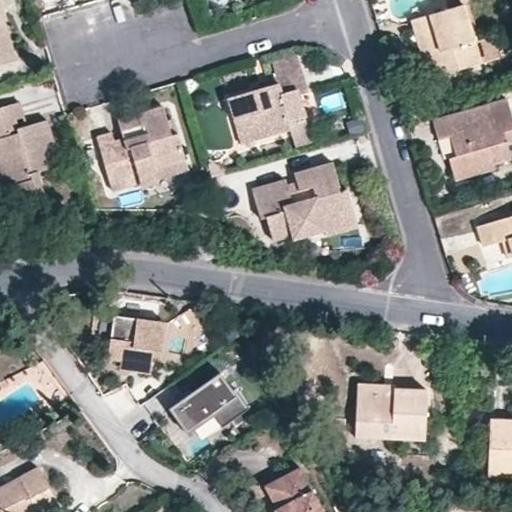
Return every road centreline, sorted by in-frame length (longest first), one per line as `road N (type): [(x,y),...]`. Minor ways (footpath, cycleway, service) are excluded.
road 1 (residential): [(21,288),(131,280),(425,313)]
road 2 (residential): [(350,11),(418,234),(425,313)]
road 3 (residential): [(21,288),(70,376),(122,445),(215,511)]
road 4 (residential): [(350,11),(184,56),(111,37)]
